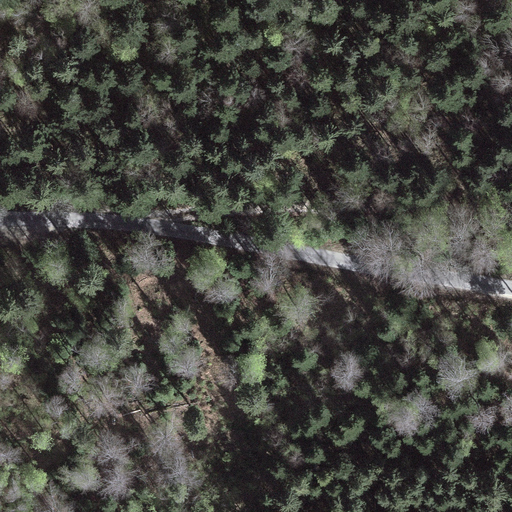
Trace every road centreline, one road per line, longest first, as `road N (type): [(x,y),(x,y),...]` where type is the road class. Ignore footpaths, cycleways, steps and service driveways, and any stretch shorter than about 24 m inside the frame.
road 1 (unclassified): [(511,288),(136,222),(0,217)]
road 2 (track): [(136,222),(350,201),(511,198)]
